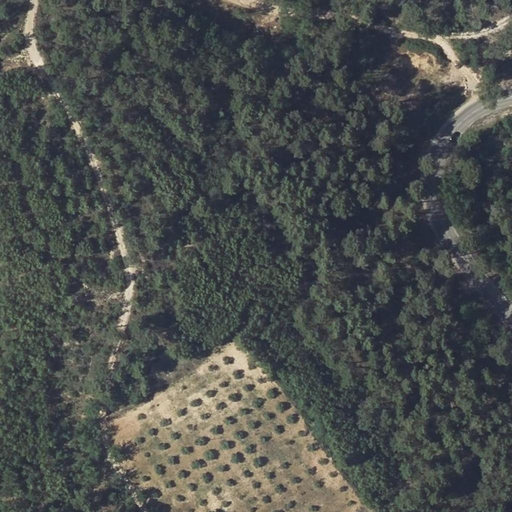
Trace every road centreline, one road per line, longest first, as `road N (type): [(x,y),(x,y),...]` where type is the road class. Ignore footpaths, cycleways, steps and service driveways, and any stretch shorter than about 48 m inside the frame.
road 1 (track): [(36,0),(25,42),(90,141),(130,270),(98,411),(111,459),(145,511)]
road 2 (secondary): [(511,96),(463,119),(434,156),(431,178),(460,254),(511,315)]
road 3 (track): [(245,0),(448,42),(494,101)]
